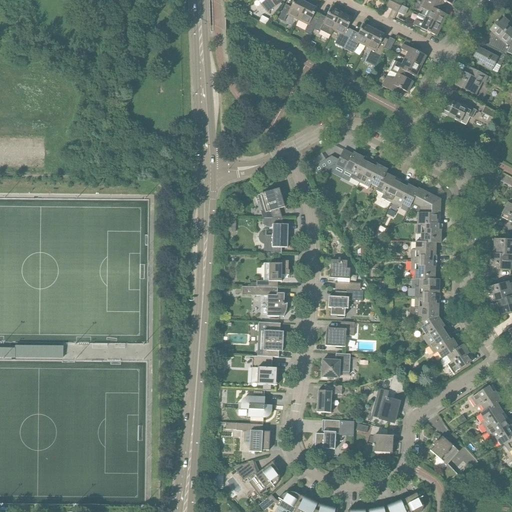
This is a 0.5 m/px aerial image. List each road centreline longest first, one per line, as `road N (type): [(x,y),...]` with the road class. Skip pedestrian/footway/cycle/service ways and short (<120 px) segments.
road 1 (residential): [(500,360),(413,418),(406,464),(390,483),(345,487),(308,468),(293,431),(311,321),(309,215),(284,152)]
road 2 (residential): [(404,148),(465,183),(466,298),(500,360)]
road 3 (secondary): [(194,406),(206,178)]
road 4 (secondary): [(206,163),(199,0)]
road 5 (residential): [(284,152),(344,126),(404,148)]
road 6 (residential): [(341,0),(451,55)]
